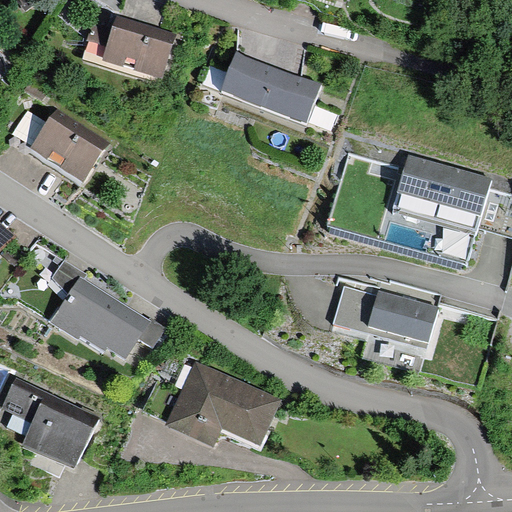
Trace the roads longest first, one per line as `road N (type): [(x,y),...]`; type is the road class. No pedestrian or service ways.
road 1 (residential): [(125,272),(230,337),(427,409),(475,448),(503,495)]
road 2 (residential): [(125,272),(165,238),(191,236),(234,259),(369,264),(497,301),(511,314)]
road 3 (residential): [(503,495),(177,511)]
road 4 (residential): [(511,79),(438,67),(203,0)]
road 5 (residential): [(0,189),(125,272)]
